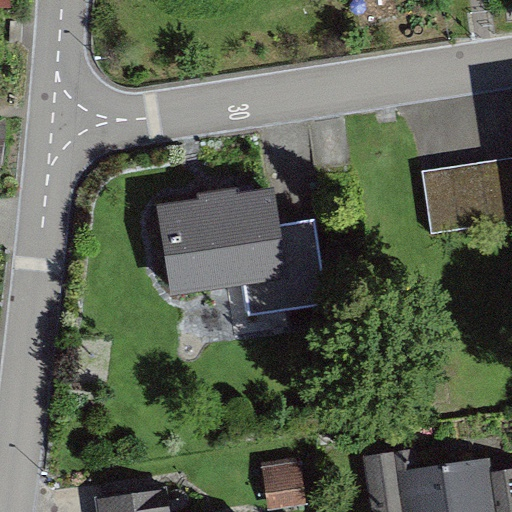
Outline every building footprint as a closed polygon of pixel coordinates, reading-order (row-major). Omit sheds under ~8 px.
[(511,160),(424,174),(434,238),(511,225),(511,160)] [(275,194),(160,212),(174,302),(246,291),(251,319),(327,307),(315,229),(281,234),(275,194)] [(490,463),(413,473),(411,452),(365,458),(371,511),(511,511),(511,475),(492,478),(490,463)] [(301,460),(261,466),(268,511),(283,511),(308,508),(301,460)] [(172,511),(170,493),(95,503),(95,511),(172,511)]
